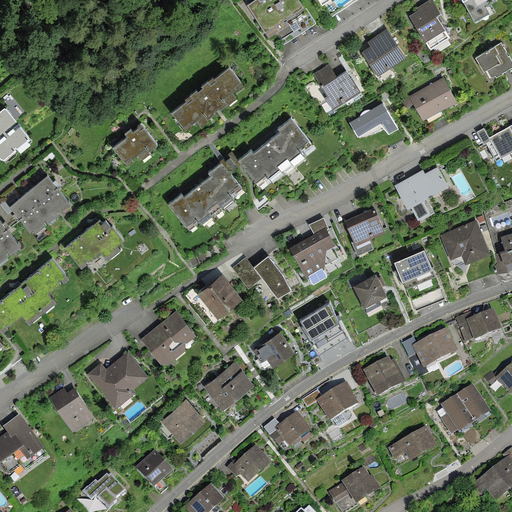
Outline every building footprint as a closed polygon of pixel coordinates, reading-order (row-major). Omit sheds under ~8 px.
[(304,6),(299,0),(253,0),(247,4),(264,31),(304,6)] [(496,1),(495,0),(463,0),(474,21),(489,13),(485,7),(496,1)] [(411,17),(431,48),(449,37),(436,16),(440,14),(431,1),(419,9),(421,12),(411,17)] [(379,75),(404,59),(386,31),(369,42),(372,47),(364,53),(379,75)] [(511,65),(511,60),(501,42),(476,57),(488,77),(494,73),(496,75),(511,65)] [(313,73),(320,84),(318,85),(331,107),(361,89),(348,67),(337,74),(331,62),(313,73)] [(245,85),(230,66),(173,110),(188,129),(245,85)] [(454,101),(443,80),(412,97),(423,118),(454,101)] [(387,136),(399,129),(383,102),(349,123),(358,138),(380,125),(387,136)] [(6,109),(0,113),(0,128),(16,149),(30,139),(6,109)] [(238,160),(261,188),(314,145),(291,117),(238,160)] [(511,151),(511,121),(488,136),(501,158),(511,151)] [(142,123),(115,146),(130,164),(157,141),(142,123)] [(0,128),(0,156),(3,160),(16,149),(0,128)] [(248,184),(225,156),(167,202),(189,230),(248,184)] [(423,167),(396,183),(408,202),(447,179),(438,164),(425,171),(423,167)] [(46,176),(10,205),(32,233),(69,204),(46,176)] [(356,244),(386,231),(375,206),(345,219),(356,244)] [(122,247),(113,237),(117,234),(101,215),(64,246),(80,265),(99,249),(108,259),(122,247)] [(0,219),(0,265),(23,247),(0,219)] [(488,253),(475,223),(444,236),(452,256),(463,252),(467,262),(488,253)] [(336,242),(326,225),(290,245),(309,281),(327,271),(325,266),(326,247),(336,242)] [(511,261),(511,234),(502,238),(506,252),(502,253),(505,264),(511,261)] [(446,297),(424,247),(395,260),(416,310),(446,297)] [(29,322),(55,300),(48,290),(66,275),(50,256),(0,297),(0,323),(3,327),(21,312),(29,322)] [(283,275),(268,258),(260,264),(254,268),(278,299),(291,291),(283,275)] [(242,294),(222,272),(197,295),(217,317),(242,294)] [(375,277),(356,287),(366,306),(385,296),(375,277)] [(343,327),(330,300),(300,318),(315,341),(325,335),(327,337),(343,327)] [(499,333),(493,315),(470,323),(476,341),(499,333)] [(192,337),(176,316),(145,340),(164,365),(182,351),(179,347),(192,337)] [(453,353),(442,332),(418,345),(428,366),(453,353)] [(274,367),(293,354),(280,335),(261,348),(274,367)] [(144,373),(128,353),(106,371),(101,365),(92,372),(116,401),(131,389),(129,386),(144,373)] [(390,360),(388,357),(364,369),(377,396),(405,381),(393,358),(390,360)] [(511,391),(511,359),(487,380),(502,399),(511,391)] [(208,384),(223,403),(250,382),(235,363),(208,384)] [(69,381),(49,396),(74,431),(95,417),(69,381)] [(491,412),(472,382),(436,405),(455,435),(491,412)] [(356,403),(346,385),(320,399),(331,418),(356,403)] [(202,417),(185,399),(165,418),(181,436),(202,417)] [(309,428),(296,413),(279,427),(275,423),(269,429),(279,442),(286,437),(291,443),(309,428)] [(43,450),(20,417),(3,429),(6,433),(0,437),(0,462),(0,464),(18,451),(26,462),(43,450)] [(434,444),(425,428),(391,447),(396,456),(406,450),(410,457),(434,444)] [(497,457),(501,462),(469,488),(476,496),(482,491),(493,504),(511,488),(511,450),(510,447),(497,457)] [(268,462),(255,448),(236,465),(234,463),(230,467),(236,474),(240,470),(249,480),(268,462)] [(173,471),(155,451),(136,468),(154,488),(173,471)] [(347,511),(382,490),(366,465),(327,489),(341,511),(347,511)] [(83,491),(101,511),(104,511),(117,501),(114,498),(123,490),(110,475),(99,484),(96,480),(83,491)] [(184,505),(190,511),(206,511),(222,498),(210,485),(193,501),(191,499),(184,505)]
